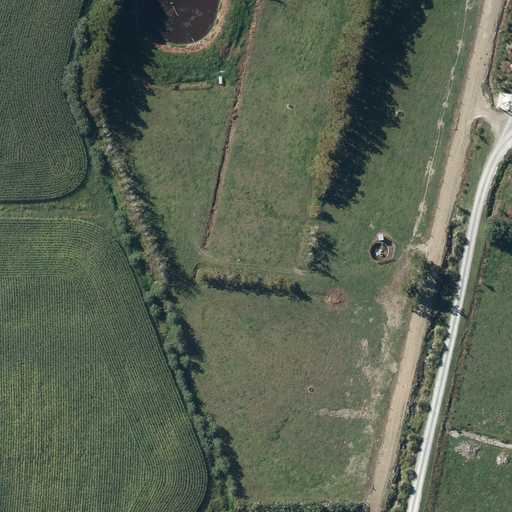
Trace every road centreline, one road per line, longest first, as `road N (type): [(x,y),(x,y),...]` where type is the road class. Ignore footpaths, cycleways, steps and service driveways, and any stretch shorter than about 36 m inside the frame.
road 1 (track): [(469,107),(376,511)]
road 2 (track): [(511,131),(477,207),(414,511)]
road 3 (track): [(511,124),(469,107),(495,0)]
